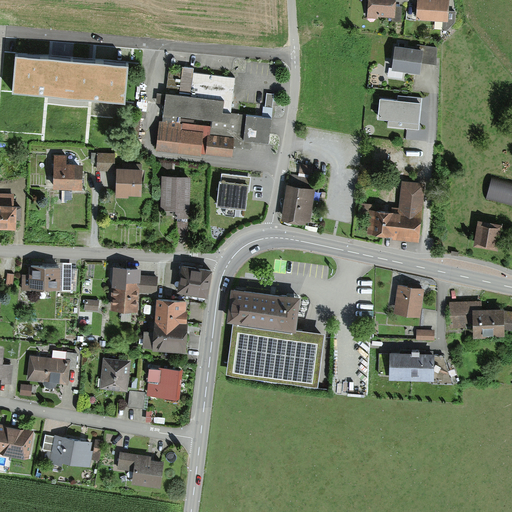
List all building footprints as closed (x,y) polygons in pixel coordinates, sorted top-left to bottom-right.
[(396,0),(368,0),(367,18),(378,19),(378,16),(393,17),(392,20),(401,21),(402,7),(396,7),(396,0)] [(417,0),(417,20),(443,21),(443,30),(447,31),(455,23),(455,11),(449,11),(449,0),(417,0)] [(418,45),(417,51),(395,48),(392,71),(418,74),(419,62),(435,64),(437,48),(418,45)] [(129,64),(16,53),(12,91),(126,101),(129,64)] [(166,71),(158,148),(232,155),(233,138),(270,142),(272,118),(228,113),(232,77),(193,73),(191,98),(178,96),(181,72),(166,71)] [(272,94),(263,93),(262,108),(271,109),(272,94)] [(398,102),(380,100),(377,121),(388,122),(388,127),(418,130),(422,98),(399,95),(398,102)] [(394,149),(372,147),(371,156),(404,159),(404,150),(394,149)] [(98,154),(97,169),(113,169),(113,155),(98,154)] [(53,187),(83,187),(83,165),(66,165),(66,157),(53,157),(53,187)] [(299,174),(310,175),(311,166),(300,165),(299,174)] [(115,169),(115,192),(140,192),(140,170),(115,169)] [(248,185),(247,192),(249,192),(251,177),(221,174),(220,182),(248,185)] [(312,178),(290,174),(288,185),(310,189),(312,178)] [(511,180),(493,176),(487,200),(511,205),(511,180)] [(189,179),(163,178),(162,210),(178,211),(177,233),(187,233),(189,179)] [(248,185),(220,182),(217,207),(245,210),(247,192),(248,185)] [(424,184),(401,182),(398,208),(390,207),(390,213),(369,210),(367,235),(393,238),(392,239),(418,242),(424,184)] [(309,222),(315,190),(310,189),(288,185),(287,185),(281,221),(306,226),(307,222),(309,222)] [(0,226),(16,226),(15,206),(0,206),(0,226)] [(502,226),(477,221),(472,246),(497,251),(502,226)] [(60,287),(60,266),(29,266),(29,287),(60,287)] [(212,271),(182,266),(177,294),(208,298),(212,271)] [(140,270),(114,268),(111,310),(138,312),(139,294),(156,295),(157,276),(140,275),(140,270)] [(420,317),(424,289),(397,286),(393,314),(420,317)] [(234,324),(295,332),(296,329),(300,297),(231,289),(227,323),(234,324)] [(99,300),(86,299),(85,309),(98,310),(99,300)] [(150,351),(186,354),(188,327),(188,324),(187,324),(188,310),(185,310),(186,301),(156,299),(154,332),(144,331),(142,349),(150,350),(150,351)] [(482,301),(450,302),(451,326),(472,325),(473,339),(505,338),(505,330),(511,330),(511,311),(505,311),(504,310),(483,310),(482,301)] [(226,376),(318,387),(324,333),(296,329),(295,332),(234,324),(226,376)] [(434,340),(435,331),(416,330),(416,339),(434,340)] [(3,345),(0,345),(0,381),(9,382),(10,365),(2,365),(3,345)] [(390,353),(389,381),(432,382),(433,382),(434,355),(433,355),(433,352),(412,351),(412,354),(390,353)] [(28,379),(66,382),(67,364),(75,365),(75,354),(65,354),(64,359),(30,356),(28,379)] [(443,356),(434,355),(433,382),(432,382),(432,384),(453,385),(443,356)] [(127,391),(130,361),(104,358),(100,388),(127,391)] [(179,400),(182,370),(159,368),(159,370),(150,369),(147,397),(179,400)] [(30,384),(20,384),(19,393),(29,394),(30,384)] [(127,407),(143,409),(145,392),(129,390),(127,407)] [(31,431),(0,426),(0,451),(27,456),(31,431)] [(99,452),(101,443),(44,435),(41,449),(53,450),(51,459),(88,464),(90,451),(99,452)] [(148,457),(118,453),(116,468),(133,471),(132,481),(159,484),(161,462),(147,460),(148,457)]
